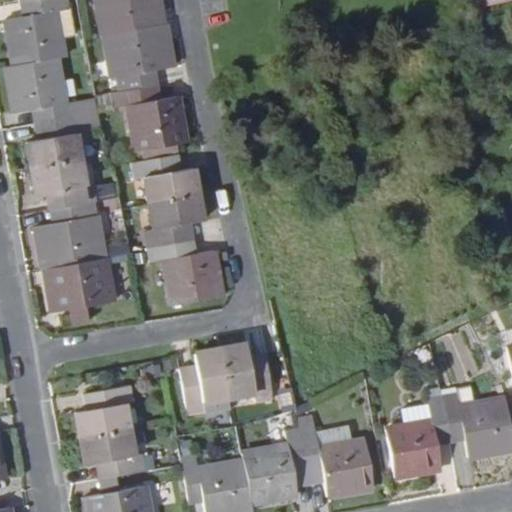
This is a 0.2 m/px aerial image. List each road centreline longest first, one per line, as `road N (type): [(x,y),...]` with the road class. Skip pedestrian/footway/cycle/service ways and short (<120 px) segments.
road 1 (residential): [(186,0),(246,314),(15,358)]
road 2 (residential): [(15,358),(45,511)]
